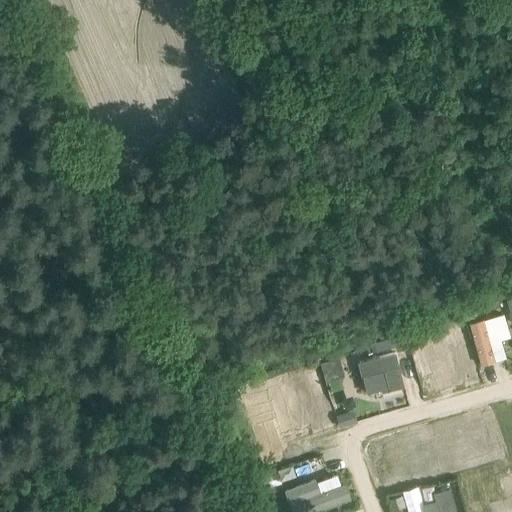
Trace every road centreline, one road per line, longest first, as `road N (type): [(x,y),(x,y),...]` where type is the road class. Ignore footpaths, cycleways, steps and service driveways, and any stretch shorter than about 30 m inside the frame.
road 1 (track): [(14,0),(237,511)]
road 2 (residential): [(511,388),(349,438)]
